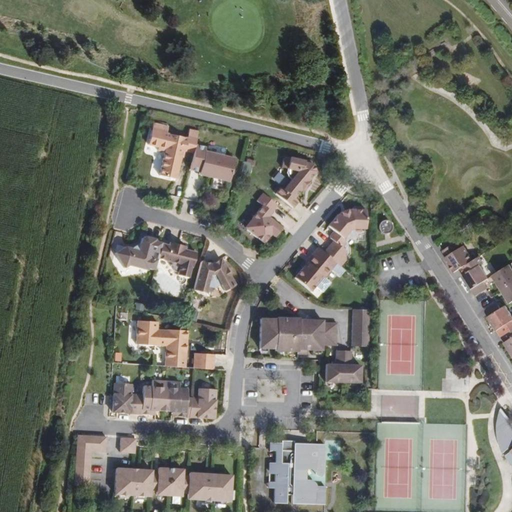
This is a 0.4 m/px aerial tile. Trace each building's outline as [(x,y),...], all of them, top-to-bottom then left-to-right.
[(193,129),(182,127),(183,120),(174,118),(174,120),(153,116),(138,113),(135,128),(145,130),(145,134),(152,135),(148,159),(164,162),(168,139),(169,132),(172,133),(181,134),(177,151),(187,153),(187,156),(217,162),(222,139),(192,133),(193,129)] [(257,181),(249,176),(243,184),(249,188),(239,201),(241,203),(234,212),(251,226),(259,216),(263,219),(269,210),(257,200),(255,202),(252,199),(256,194),(258,195),(264,187),(275,195),(285,183),(280,179),(287,171),(289,170),(294,164),(294,162),(301,153),(299,145),(290,143),(291,142),(270,138),(268,149),(273,150),(272,154),(273,159),(277,161),(269,171),(267,169),(257,181)] [(249,188),(243,184),(226,206),(234,212),(241,203),(239,201),(249,188)] [(333,235),(330,239),(330,242),(333,245),(324,256),(318,251),(306,266),(302,271),(304,273),(296,283),(311,296),(316,290),(323,296),(331,286),(325,281),(337,267),(341,270),(347,263),(346,257),(345,254),(342,251),(345,246),(345,243),(342,241),(349,233),(354,231),(365,230),(364,212),(362,212),(362,209),(359,207),(353,207),(350,209),(350,212),(348,212),(345,213),(339,216),(339,217),(336,219),(327,230),(333,235)] [(382,235),(387,236),(392,234),(394,227),(391,221),(384,220),(379,224),(378,231),(382,235)] [(145,256),(148,244),(163,247),(162,251),(166,257),(169,258),(169,260),(180,263),(182,252),(183,252),(187,237),(178,235),(178,237),(175,236),(176,231),(160,228),(159,231),(151,229),(152,228),(145,227),(145,225),(135,223),(132,225),(129,236),(128,236),(125,232),(122,235),(116,234),(105,240),(115,255),(119,252),(138,256),(139,255),(145,256)] [(443,232),(431,239),(434,244),(433,245),(443,261),(456,253),(461,250),(451,235),(447,238),(443,232)] [(461,250),(456,253),(460,258),(452,264),(460,277),(473,270),(477,267),(469,253),(472,251),(469,245),(461,250)] [(200,253),(190,250),(183,279),(195,282),(197,274),(204,276),(211,272),(214,278),(225,273),(211,250),(205,254),(203,251),(200,253)] [(500,253),(483,264),(492,277),(507,267),(511,264),(511,255),(509,255),(504,258),(500,253)] [(492,277),(490,278),(499,292),(511,284),(511,275),(507,267),(492,277)] [(473,270),(460,277),(460,279),(464,285),(475,279),(477,276),(473,270)] [(486,291),(473,299),(477,306),(478,305),(491,297),(486,291)] [(499,320),(511,312),(507,306),(504,308),(496,294),(491,297),(478,305),(487,318),(495,314),(499,320)] [(150,308),(130,307),(129,331),(149,331),(159,331),(159,352),(179,352),(179,328),(177,328),(177,323),(179,323),(180,316),(160,315),(160,316),(149,316),(150,308)] [(352,308),(352,345),(369,345),(369,308),(352,308)] [(499,320),(491,325),(504,345),(511,339),(511,314),(511,312),(499,320)] [(323,341),(337,342),(337,319),(323,319),(323,317),(300,317),(300,315),(277,315),(276,316),(261,316),(260,346),(276,346),(276,348),(299,348),(299,351),(307,351),(307,346),(323,346),(323,341)] [(188,338),(187,353),(207,353),(207,338),(188,338)] [(351,350),(336,350),(336,361),(332,361),(332,364),(326,364),(326,381),(361,382),(361,364),(355,364),(355,361),(351,361),(351,350)] [(137,372),(137,381),(136,400),(145,400),(146,396),(150,396),(167,396),(172,397),(172,401),(181,401),(181,382),(182,374),(174,373),(174,367),(145,366),(145,373),(137,372)] [(478,367),(475,369),(479,376),(483,373),(478,367)] [(126,371),(109,370),(108,399),(133,400),(133,381),(126,381),(126,371)] [(185,383),(185,402),(210,402),(210,373),(193,373),(193,383),(185,383)] [(503,425),(502,431),(502,434),(502,437),(502,442),(504,448),(506,453),(511,464),(511,410),(510,406),(509,407),(511,412),(511,416),(504,421),(503,425)] [(105,450),(105,435),(76,434),(75,485),(90,485),(91,449),(105,450)] [(135,438),(120,437),(120,452),(135,452),(135,438)] [(323,444),(292,443),(292,450),(281,450),(281,443),(275,443),(274,463),(268,463),(268,468),(274,468),(274,503),(287,503),(287,495),(292,495),(292,504),(325,504),(325,486),(317,486),(316,484),(315,483),(314,482),(312,481),(309,480),(306,480),(306,470),(307,469),(309,468),(311,468),(313,469),(314,470),(315,472),(316,474),(318,475),(319,475),(320,475),(321,475),(323,474),(323,444)] [(154,477),(154,480),(179,480),(179,478),(180,460),(180,454),(155,453),(155,459),(154,477)] [(113,455),(113,481),(148,482),(148,476),(149,459),(149,456),(113,455)] [(229,458),(186,457),(186,460),(186,478),(185,483),(228,484),(229,458)]
